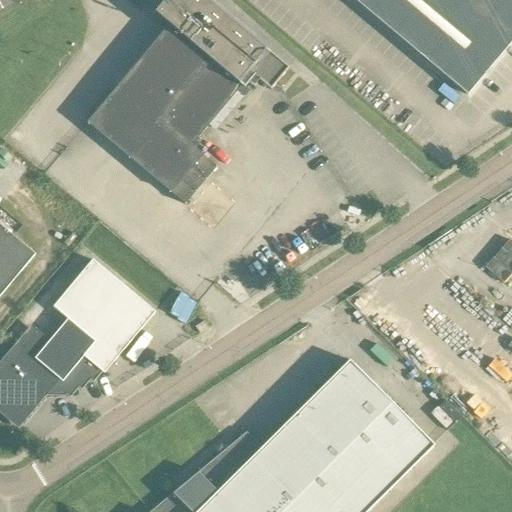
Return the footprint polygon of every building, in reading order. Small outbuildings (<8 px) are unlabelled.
[(169,27),(164,33),(138,64),(87,125),(185,206),(216,168),(191,147),(237,93),(242,98),(247,91),(245,89),(254,78),(271,92),(289,70),(204,0),(173,0),(170,5),(166,1),(155,15),(169,27)] [(511,0),(351,0),(467,97),(511,43),(511,0)] [(0,225),(0,297),(35,256),(0,225)] [(104,375),(140,329),(107,301),(82,331),(68,319),(49,341),(34,329),(19,348),(0,370),(0,409),(18,424),(44,393),(63,394),(70,399),(78,389),(82,391),(90,381),(93,384),(102,373),(104,375)] [(202,322),(193,327),(198,335),(207,329),(202,322)] [(369,511),(434,448),(364,376),(350,362),(262,449),(246,434),(152,511),(369,511)]
